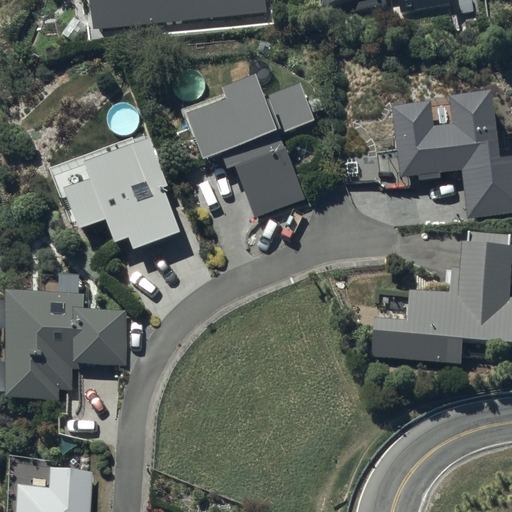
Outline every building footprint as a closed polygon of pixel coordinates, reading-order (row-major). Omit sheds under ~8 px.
[(90,0),(94,34),(267,16),(264,0),(90,0)] [(321,0),(323,7),(354,2),(355,12),(388,8),(387,0),(397,0),(400,16),(449,9),(448,0),(321,0)] [(256,222),(308,202),(304,190),(307,189),(295,155),(287,157),(279,135),(314,122),(312,115),(323,111),(319,101),(307,105),(301,88),(265,101),(258,82),(225,94),(226,97),(181,114),(187,131),(191,130),(204,166),(223,159),(228,173),(237,170),(256,222)] [(430,100),(391,105),(400,177),(462,170),(468,218),(511,212),(511,155),(499,158),(490,90),(449,96),(452,123),(433,125),(430,100)] [(144,138),(50,173),(63,206),(70,203),(81,234),(107,224),(115,247),(130,241),(134,253),(181,235),(164,192),(169,191),(150,143),(147,144),(144,138)] [(511,251),(511,252),(511,238),(469,235),(469,248),(462,248),(461,273),(453,273),(452,298),(409,296),(408,324),(374,322),(372,359),(463,366),(464,344),(511,347),(511,251)] [(11,296),(10,403),(59,403),(59,391),(72,391),(72,367),(126,367),(126,312),(84,311),(84,297),(11,296)] [(90,511),(93,474),(51,472),(50,492),(19,490),(17,511),(90,511)]
